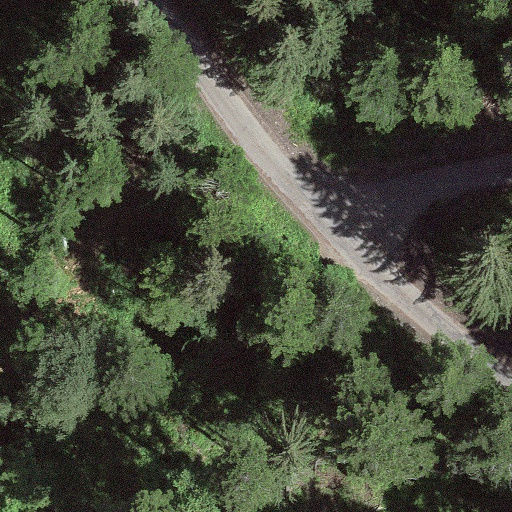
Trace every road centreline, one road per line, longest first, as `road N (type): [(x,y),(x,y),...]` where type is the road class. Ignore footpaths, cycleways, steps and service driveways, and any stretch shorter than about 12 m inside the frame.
road 1 (unclassified): [(306,193),(511,383)]
road 2 (unclassified): [(149,0),(306,193)]
road 3 (unclassified): [(306,193),(511,171)]
